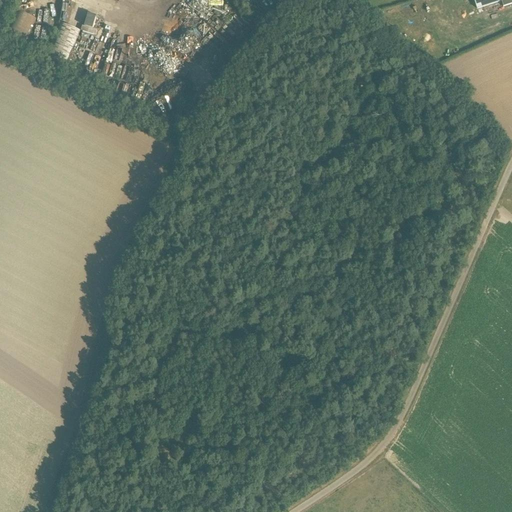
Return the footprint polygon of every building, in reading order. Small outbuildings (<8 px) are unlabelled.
[(18,0),(0,0),(0,4),(16,9),(18,0)] [(50,0),(46,17),(58,20),(62,0),(50,0)] [(506,0),(474,0),(477,9),(506,0)] [(38,20),(17,10),(6,32),(27,43),(38,20)] [(97,17),(88,14),(85,27),(93,29),(97,17)] [(81,31),(60,23),(45,59),(66,67),(81,31)]
